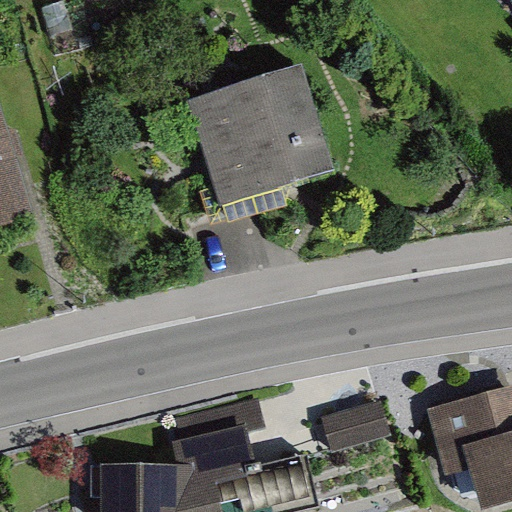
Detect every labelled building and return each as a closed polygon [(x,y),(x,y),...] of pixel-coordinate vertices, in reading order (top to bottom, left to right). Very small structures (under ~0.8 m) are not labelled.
[(291,114),(167,147),(197,258),(321,225),(291,114)] [(0,196),(0,291),(26,284),(0,196)] [(435,440),(511,418),(511,377),(424,401),(435,440)] [(389,397),(329,414),(339,448),(399,431),(389,397)] [(511,496),(511,422),(462,436),(480,505),(511,496)] [(164,511),(238,511),(232,477),(248,471),(241,443),(161,462),(165,485),(158,487),(164,511)]
